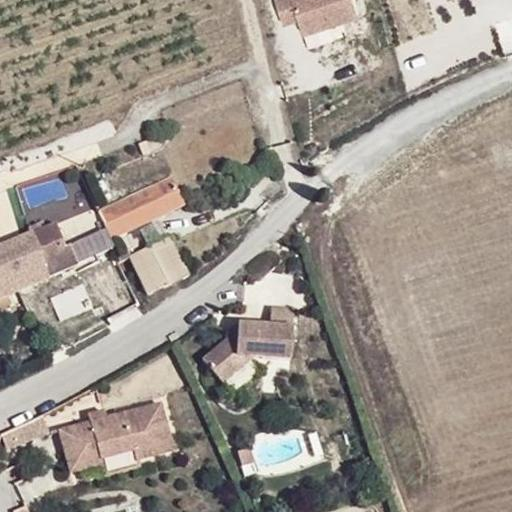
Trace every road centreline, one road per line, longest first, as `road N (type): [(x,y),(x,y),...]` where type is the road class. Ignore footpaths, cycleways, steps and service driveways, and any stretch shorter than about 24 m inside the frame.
road 1 (unclassified): [(307,208),(213,282),(0,400)]
road 2 (track): [(307,208),(416,121),(511,77)]
road 3 (track): [(250,0),(307,208)]
